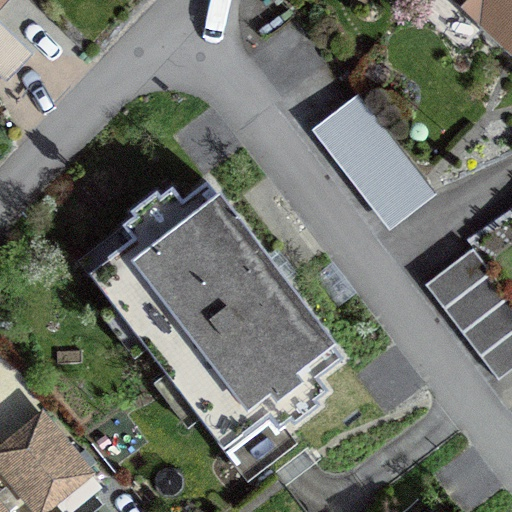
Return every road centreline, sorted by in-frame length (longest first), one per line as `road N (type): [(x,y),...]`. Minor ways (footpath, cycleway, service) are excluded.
road 1 (residential): [(175,25),(511,465)]
road 2 (residential): [(0,206),(175,25)]
